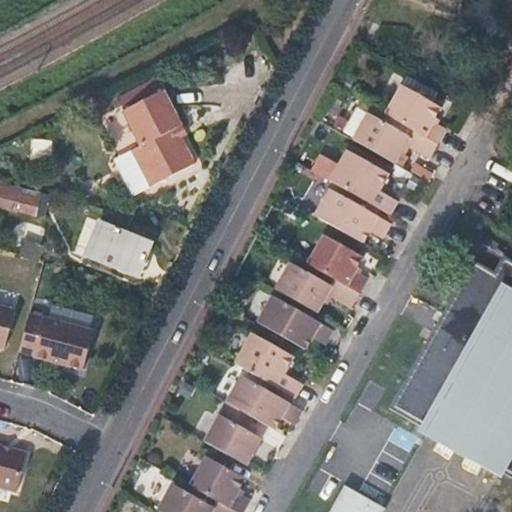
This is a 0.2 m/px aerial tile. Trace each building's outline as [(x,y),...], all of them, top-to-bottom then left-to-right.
[(446,144),(453,131),(441,124),(449,109),(410,86),(394,114),(421,130),(446,144)] [(175,132),(183,127),(164,92),(123,116),(142,150),(133,155),(136,159),(151,186),(154,190),(197,166),(183,140),(180,141),(175,132)] [(363,138),(376,115),(363,107),(349,131),(363,138)] [(437,159),(446,144),(421,130),(417,137),(377,114),(376,115),(363,138),(361,140),(403,164),(414,145),(437,159)] [(188,137),(183,127),(175,132),(180,141),(183,140),(188,137)] [(328,153),(319,169),(397,215),(404,201),(386,191),(395,176),(354,152),(347,164),(328,153)] [(151,186),(136,159),(122,167),(137,194),(151,186)] [(440,174),(419,163),(415,171),(436,182),(440,174)] [(57,200),(0,185),(0,207),(52,221),(57,200)] [(339,189),(323,217),(369,243),(378,230),(389,237),(397,223),(339,189)] [(108,226),(94,259),(137,279),(153,246),(108,226)] [(332,234),(313,264),(342,281),(366,294),(374,281),(361,273),(371,257),(332,234)] [(32,242),(28,260),(41,263),(46,245),(32,242)] [(511,330),(499,324),(511,301),(511,264),(496,256),(488,271),(468,260),(384,410),(435,438),(455,403),(501,430),(482,464),(511,480),(511,330)] [(297,263),(282,290),(324,313),(335,294),(358,308),(366,294),(342,281),(338,287),(297,263)] [(279,297),(264,322),(313,349),(320,338),(331,344),(339,330),(279,297)] [(511,301),(499,324),(511,330),(511,301)] [(0,309),(0,350),(5,352),(14,313),(0,309)] [(29,317),(18,355),(84,372),(93,334),(29,317)] [(258,334),(241,364),(301,398),(309,385),(291,374),(299,358),(258,334)] [(248,376),(232,403),(260,418),(282,430),(288,419),(300,425),(308,410),(298,404),(248,376)] [(232,403),(210,441),(253,465),(268,439),(254,429),(260,418),(232,403)] [(455,403),(435,438),(432,444),(479,469),(482,464),(501,430),(455,403)] [(0,489),(17,494),(28,456),(0,448),(0,489)] [(196,486),(223,501),(242,511),(250,511),(256,502),(244,495),(253,479),(213,457),(196,486)] [(179,484),(164,511),(165,511),(242,511),(223,501),(220,507),(179,484)] [(343,485),(328,511),(381,511),(383,508),(343,485)]
